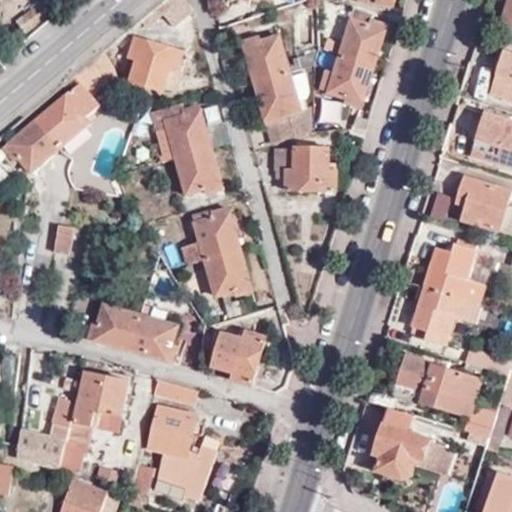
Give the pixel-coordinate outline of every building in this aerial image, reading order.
[(46,0),(40,0),(16,21),(28,36),(57,12),(46,0)] [(172,21),(190,6),(184,0),(162,0),(157,5),(172,21)] [(511,0),(509,0),(503,19),(511,22),(511,0)] [(340,55),(374,66),(387,26),(372,21),(373,16),(353,10),(351,16),(352,16),(344,42),(340,54),(340,55)] [(241,41),(253,82),(289,71),(278,36),(259,41),(257,36),(241,41)] [(160,91),(161,89),(167,69),(176,72),(182,52),(134,37),(127,56),(135,59),(128,80),(160,91)] [(328,37),(323,49),(340,54),(344,42),(328,37)] [(511,97),(511,52),(504,51),(492,92),(511,97)] [(92,97),(118,76),(105,53),(76,77),(92,97)] [(362,107),(374,66),(340,55),(328,90),(349,97),(348,102),(362,107)] [(167,69),(161,89),(174,93),(180,73),(176,72),(167,69)] [(289,71),(253,82),(265,124),(277,121),(283,119),(281,114),(300,109),(289,71)] [(98,105),(92,97),(76,77),(69,82),(74,88),(37,120),(62,146),(90,122),(85,116),(98,105)] [(174,158),(209,149),(197,106),(182,111),(183,117),(163,123),(174,158)] [(277,121),(282,141),(306,134),(300,109),(281,114),(283,119),(277,121)] [(511,165),(511,119),(486,113),(474,154),(511,165)] [(62,146),(37,120),(1,149),(6,154),(2,159),(9,168),(15,164),(12,161),(15,159),(28,173),(62,146)] [(294,148),(294,149),(294,170),(277,170),(277,178),(287,179),(286,192),(333,193),(334,171),(325,170),(326,147),(294,148)] [(221,188),(209,149),(174,158),(185,193),(204,188),(206,194),(221,188)] [(294,170),(294,149),(276,149),(275,169),(277,170),(294,170)] [(500,231),(511,193),(511,190),(466,177),(458,203),(467,205),(462,220),(500,231)] [(194,224),(204,259),(238,250),(227,210),(212,213),(213,219),(194,224)] [(74,228),(60,225),(58,236),(73,237),(74,228)] [(58,236),(55,252),(69,254),(73,237),(58,236)] [(466,298),(481,303),(487,285),(467,280),(476,250),(455,244),(452,253),(437,248),(426,286),(466,298)] [(238,250),(204,259),(214,296),(235,290),(237,294),(250,291),(238,250)] [(426,286),(420,284),(416,297),(422,298),(426,286)] [(426,286),(422,298),(419,306),(413,324),(414,325),(412,331),(420,333),(418,338),(445,345),(454,317),(477,324),(484,304),(481,303),(466,298),(426,286)] [(93,323),(89,339),(109,343),(131,350),(141,315),(105,305),(99,323),(93,323)] [(141,315),(131,350),(172,362),(177,346),(172,345),(177,325),(141,315)] [(234,371),(232,379),(251,384),(266,336),(245,331),(244,338),(222,333),(212,365),(234,371)] [(511,360),(474,348),(468,362),(486,368),(509,375),(511,365),(511,360)] [(17,387),(20,354),(4,352),(0,384),(17,387)] [(467,418),(463,430),(488,438),(494,420),(471,412),(486,368),(468,362),(464,373),(407,354),(393,396),(407,401),(409,395),(420,399),(419,401),(467,418)] [(488,438),(484,449),(497,453),(511,404),(511,365),(509,375),(494,420),(488,438)] [(63,469),(76,472),(82,446),(88,447),(97,410),(126,416),(133,382),(89,373),(82,405),(81,405),(76,422),(72,422),(71,425),(73,425),(62,469),(63,469)] [(194,404),(198,390),(159,378),(155,394),(194,404)] [(20,457),(62,469),(73,425),(71,425),(72,422),(76,422),(81,405),(77,404),(71,403),(73,397),(61,395),(51,437),(23,431),(20,457)] [(418,404),(419,401),(420,399),(409,395),(407,401),(418,404)] [(166,451),(160,479),(189,487),(186,494),(204,500),(219,450),(203,445),(202,449),(200,453),(192,451),(188,450),(196,416),(157,407),(148,448),(166,451)] [(412,475),(415,466),(417,458),(425,459),(430,443),(431,439),(410,431),(414,418),(389,409),(369,468),(403,479),(412,475)] [(417,458),(415,466),(446,477),(454,451),(430,443),(425,459),(417,458)] [(0,493),(10,496),(14,468),(0,464),(0,493)] [(153,494),(159,469),(141,465),(135,489),(153,494)] [(484,511),(511,511),(511,478),(496,473),(484,511)] [(189,487),(160,479),(157,491),(185,500),(186,494),(189,487)] [(113,511),(118,497),(71,480),(59,511),(113,511)]
